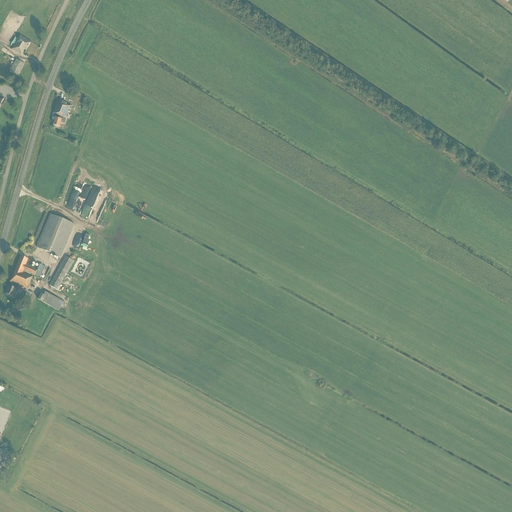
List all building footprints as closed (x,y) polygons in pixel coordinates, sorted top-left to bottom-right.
[(12,49),(21,55),(24,50),(26,51),(31,42),(20,36),(12,49)] [(24,63),(16,59),(10,72),(18,76),(24,63)] [(53,125),(59,127),(61,123),(65,124),(67,119),(72,106),(58,100),(53,113),(54,113),(53,116),(56,117),(53,125)] [(89,189),(82,186),(74,205),(77,206),(76,209),(80,210),(89,189)] [(88,195),(95,198),(99,190),(92,187),(88,195)] [(37,247),(60,257),(74,224),(51,214),(37,247)] [(35,275),(37,270),(30,267),(32,262),(28,260),(28,259),(21,256),(10,282),(15,284),(13,288),(9,286),(6,294),(13,297),(15,293),(16,293),(19,286),(27,289),(32,277),(27,274),(27,273),(30,274),(31,273),(35,275)] [(67,272),(68,273),(74,261),(66,257),(50,286),(57,290),(67,272)] [(39,264),(35,275),(41,277),(44,265),(39,264)] [(44,295),(41,294),(38,300),(42,302),(43,302),(59,311),(64,302),(45,292),(44,295)] [(29,428),(32,423),(24,418),(14,412),(10,418),(29,428)]
